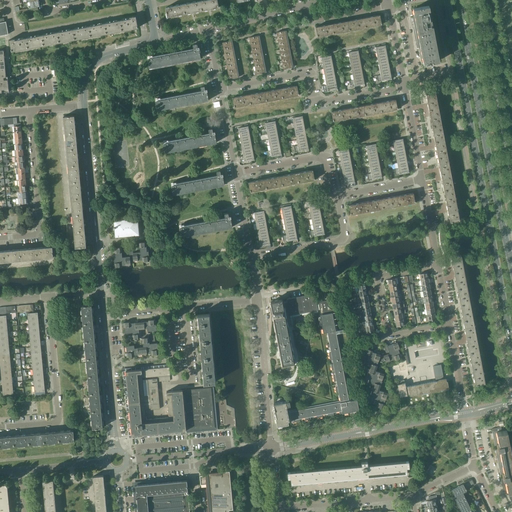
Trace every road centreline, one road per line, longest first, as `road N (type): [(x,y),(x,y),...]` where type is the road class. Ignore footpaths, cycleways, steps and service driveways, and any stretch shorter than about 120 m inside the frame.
road 1 (secondary): [(447,0),(511,342)]
road 2 (secondary): [(511,268),(458,0)]
road 3 (residential): [(220,87),(302,73),(325,102),(404,85)]
road 4 (tertiary): [(271,447),(464,413)]
road 5 (tertiary): [(100,292),(84,106)]
road 6 (residential): [(450,326),(388,335),(378,274),(437,262)]
road 7 (residential): [(0,427),(57,420),(47,296)]
road 8 (residential): [(0,238),(35,235),(39,227),(30,110)]
road 9 (residential): [(185,307),(192,380),(183,381),(169,308)]
road 10 (residential): [(271,447),(258,300)]
road 11 (tertiary): [(127,460),(271,447)]
road 12 (residential): [(250,257),(343,239),(337,194)]
road 13 (tertiary): [(115,449),(102,314)]
road 14 (residential): [(235,173),(321,156),(337,194)]
